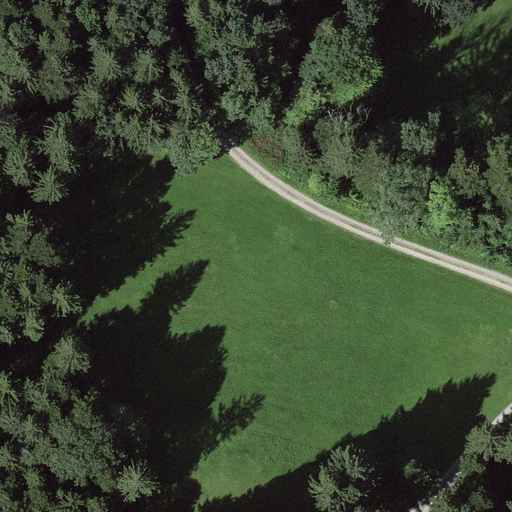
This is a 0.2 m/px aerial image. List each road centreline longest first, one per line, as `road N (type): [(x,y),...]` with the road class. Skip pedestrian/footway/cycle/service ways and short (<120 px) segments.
road 1 (track): [(152,0),(244,169),(333,227),(511,285)]
road 2 (unclassified): [(423,511),(511,424)]
